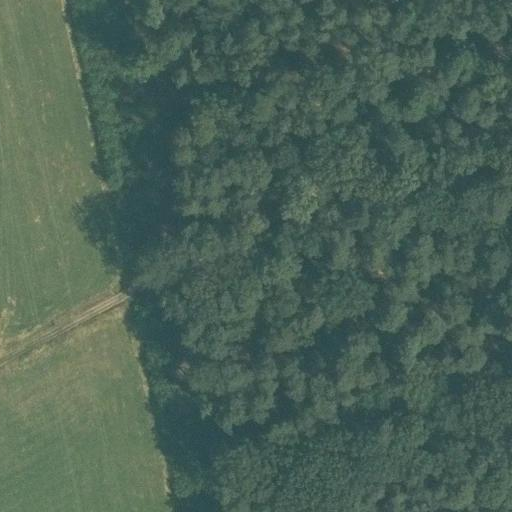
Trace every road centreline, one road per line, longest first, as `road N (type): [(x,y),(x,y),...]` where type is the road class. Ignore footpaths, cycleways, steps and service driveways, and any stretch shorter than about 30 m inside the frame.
road 1 (track): [(356,158),(0,356)]
road 2 (track): [(511,111),(435,123),(356,158)]
